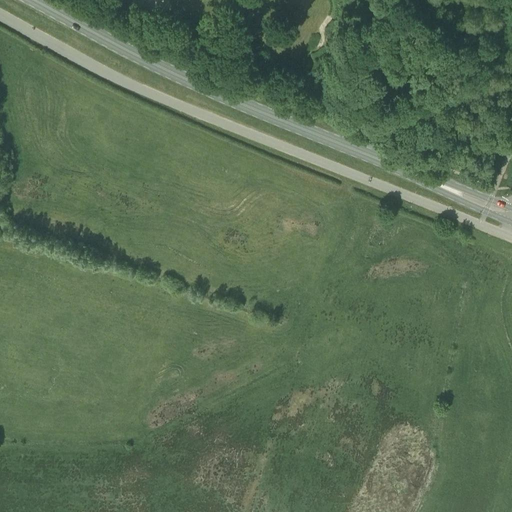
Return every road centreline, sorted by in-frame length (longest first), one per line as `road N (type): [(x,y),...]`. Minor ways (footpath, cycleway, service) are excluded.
road 1 (unclassified): [(511,238),(130,85),(0,14)]
road 2 (primary): [(511,215),(194,83),(34,0)]
road 3 (tertiary): [(511,151),(379,0)]
